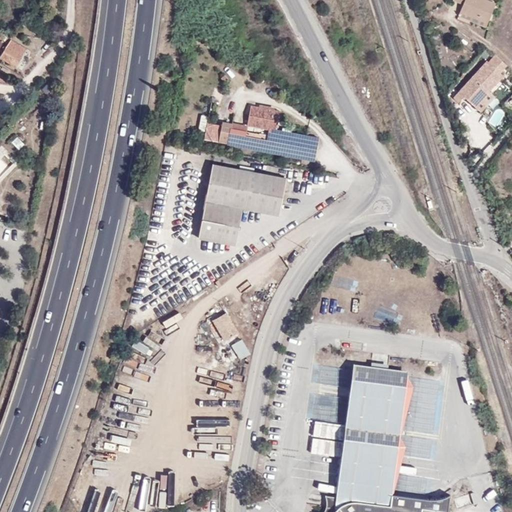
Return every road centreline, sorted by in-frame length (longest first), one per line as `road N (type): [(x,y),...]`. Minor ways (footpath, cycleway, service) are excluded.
road 1 (motorway): [(19,511),(93,285),(146,0)]
road 2 (motorway): [(117,0),(63,281),(0,480)]
road 3 (residential): [(238,511),(278,315),(298,277),(339,232)]
road 4 (residential): [(409,0),(496,259)]
road 5 (tertiary): [(291,0),(385,172)]
road 6 (residential): [(0,108),(64,37),(71,0)]
